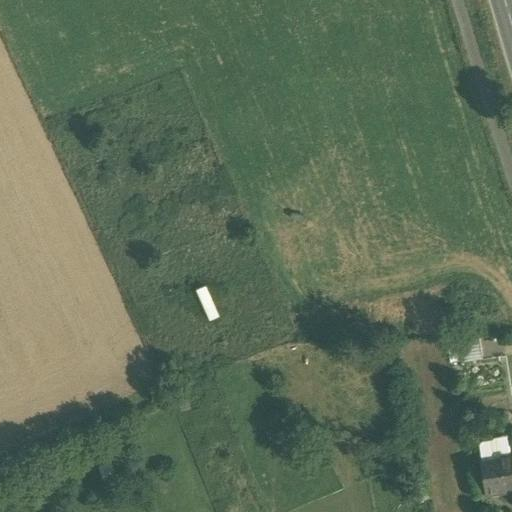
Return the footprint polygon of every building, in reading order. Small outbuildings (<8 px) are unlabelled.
[(208,319),(219,315),(209,284),(198,287),(208,319)] [(479,340),(460,344),(462,363),(481,359),(479,340)] [(459,342),(448,344),(450,363),(461,361),(459,342)] [(506,437),(494,439),(492,441),(482,442),(479,446),(482,464),(501,461),(501,459),(510,457),(506,437)] [(410,451),(396,454),(399,471),(414,468),(410,451)] [(511,456),(510,457),(501,459),(501,461),(482,464),(481,464),(486,496),(511,491),(511,456)]
